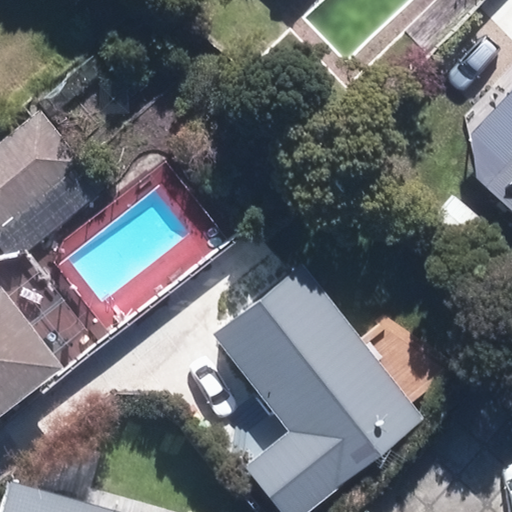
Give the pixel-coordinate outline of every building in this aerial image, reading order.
[(0,224),(72,166),(30,114),(0,137),(0,224)] [(511,125),(459,182),(511,230),(511,125)] [(290,511),(423,406),(298,249),(209,320),(287,417),(241,454),(287,511),(290,511)] [(0,403),(41,372),(0,319),(0,403)] [(159,511),(8,468),(0,494),(0,511),(159,511)]
